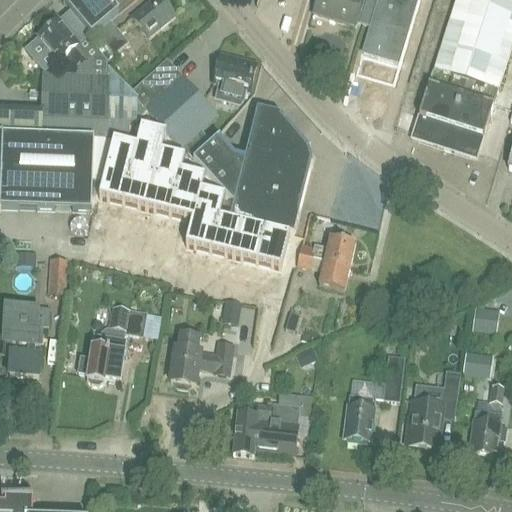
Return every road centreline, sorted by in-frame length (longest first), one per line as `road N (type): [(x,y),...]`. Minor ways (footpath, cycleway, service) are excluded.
road 1 (tertiary): [(503,511),(322,484),(0,459)]
road 2 (unknown): [(167,470),(175,426),(190,405),(232,389),(260,362),(275,326),(265,288),(197,253),(117,231)]
road 3 (unclassified): [(511,243),(363,146),(225,0)]
